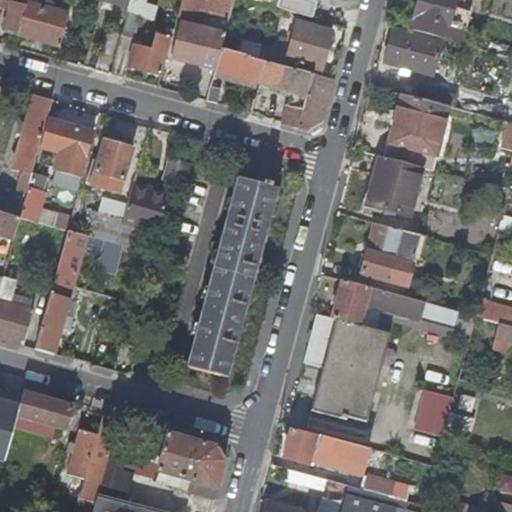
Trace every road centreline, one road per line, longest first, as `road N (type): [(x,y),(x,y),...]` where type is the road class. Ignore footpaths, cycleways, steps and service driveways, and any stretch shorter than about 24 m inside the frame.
road 1 (residential): [(333,158),(0,65)]
road 2 (residential): [(333,158),(259,431)]
road 3 (residential): [(0,360),(259,431)]
road 4 (residential): [(375,0),(333,158)]
